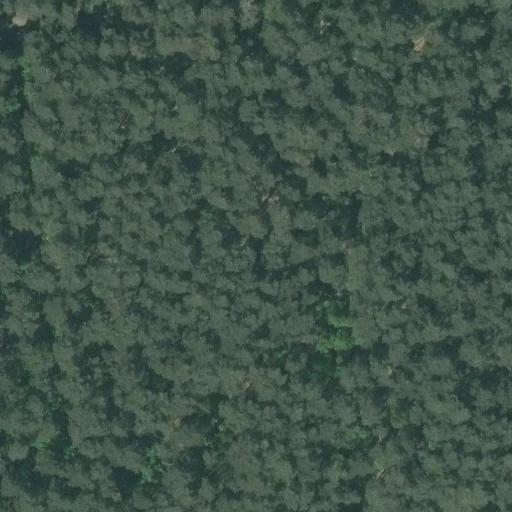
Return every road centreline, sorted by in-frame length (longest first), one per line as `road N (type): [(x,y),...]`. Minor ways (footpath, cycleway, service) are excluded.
road 1 (track): [(13,34),(83,511)]
road 2 (track): [(207,0),(13,34)]
